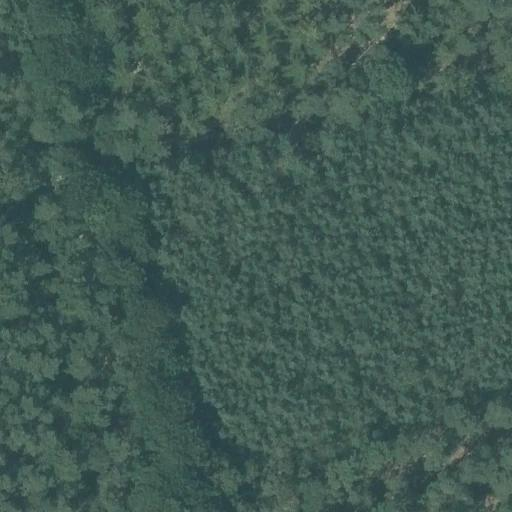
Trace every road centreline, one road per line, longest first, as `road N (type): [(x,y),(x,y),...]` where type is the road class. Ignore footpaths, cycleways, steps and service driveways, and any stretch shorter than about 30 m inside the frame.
road 1 (track): [(92,160),(511,69)]
road 2 (track): [(92,160),(186,511)]
road 3 (track): [(74,0),(92,160)]
